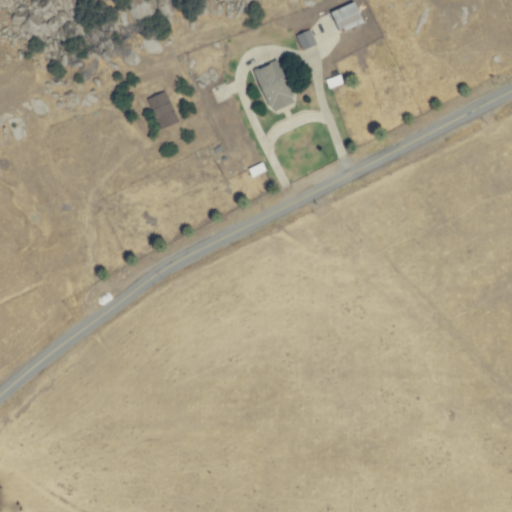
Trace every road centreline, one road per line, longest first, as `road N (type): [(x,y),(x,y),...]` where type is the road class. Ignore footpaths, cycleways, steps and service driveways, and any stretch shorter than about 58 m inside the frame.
road 1 (residential): [(0,394),(157,273),(310,194)]
road 2 (residential): [(310,194),(511,90)]
